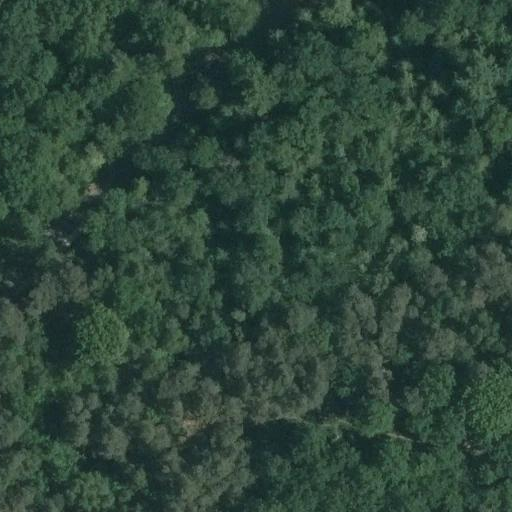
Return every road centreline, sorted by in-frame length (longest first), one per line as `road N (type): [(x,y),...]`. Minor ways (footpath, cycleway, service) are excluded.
road 1 (track): [(0,389),(89,459),(124,460),(248,415),(296,415),(511,459)]
road 2 (unclassified): [(0,295),(303,0)]
